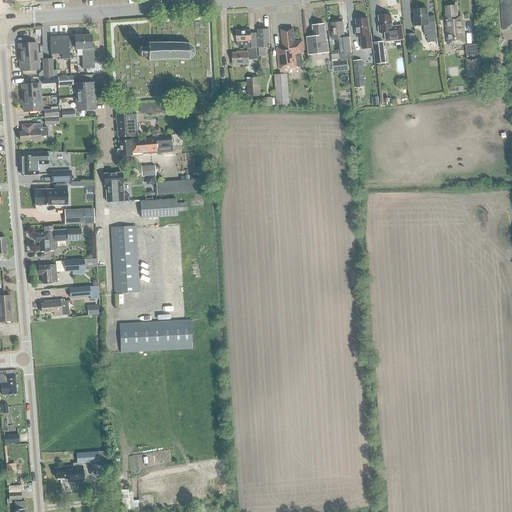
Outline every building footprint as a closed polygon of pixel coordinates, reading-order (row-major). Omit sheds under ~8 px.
[(511,0),(500,0),(504,29),(511,28),(511,0)] [(457,43),(458,44),(466,43),(464,26),(461,26),(460,16),(457,16),(456,5),(446,6),(447,14),(446,15),(449,44),(457,43)] [(415,9),(416,17),(414,17),(415,25),(425,25),(426,35),(428,35),(429,42),(438,41),(435,16),(429,16),(428,8),(415,9)] [(392,27),(390,14),(380,15),(381,25),(380,25),(381,33),(386,33),(387,41),(403,39),(401,26),(392,27)] [(362,50),(373,48),(371,35),(370,35),(368,18),(364,19),(363,17),(357,18),(357,20),(356,20),(357,28),(355,28),(356,37),(360,36),(362,50)] [(343,22),(331,24),(333,40),(338,39),(339,55),(340,59),(352,58),(349,37),(345,38),(343,22)] [(313,25),(314,36),(306,37),(308,55),(328,53),(327,41),(326,41),(324,24),(313,25)] [(258,30),(260,56),(266,56),(266,50),(264,50),(264,46),(270,46),(269,29),(258,30)] [(304,67),(303,60),(302,53),(304,53),(302,41),(296,42),(294,29),(282,30),(284,48),(277,48),(280,69),(297,67),(297,68),(304,67)] [(244,48),(248,48),(256,48),(258,48),(257,34),(251,34),(251,31),(237,31),(238,46),(244,46),(244,48)] [(415,51),(414,34),(406,34),(407,51),(415,51)] [(68,36),(51,37),(51,54),(62,54),(62,59),(69,59),(69,53),(69,47),(68,41),(68,36)] [(75,41),(68,41),(69,47),(75,47),(75,49),(81,49),(81,62),(94,62),(93,48),(92,48),(91,36),(75,36),(75,41)] [(386,63),(385,55),(383,42),(375,43),(377,64),(386,63)] [(19,44),(20,58),(43,56),(43,54),(38,54),(37,43),(19,44)] [(148,43),(148,47),(139,47),(139,57),(148,57),(148,61),(188,59),(194,53),(194,49),(187,43),(148,43)] [(248,48),(248,51),(236,51),(237,54),(233,54),(234,64),(249,63),(249,60),(257,60),(256,48),(248,48)] [(43,56),(20,58),(21,71),(39,70),(39,59),(43,59),(43,56)] [(467,58),(468,77),(481,76),(479,57),(467,58)] [(52,59),(42,60),(43,78),(53,77),(52,59)] [(348,60),(339,61),(341,72),(349,71),(348,60)] [(365,87),(361,60),(353,61),(356,88),(365,87)] [(274,75),(276,105),(289,104),(287,74),(274,75)] [(73,76),(59,77),(59,85),(73,84),(73,76)] [(247,78),(248,96),(259,95),(258,77),(247,78)] [(75,84),(76,96),(95,94),(94,82),(75,84)] [(22,85),(23,98),(41,97),(40,84),(22,85)] [(76,96),(77,108),(96,106),(95,94),(76,96)] [(58,96),(43,97),(43,106),(54,106),(54,103),(58,103),(58,96)] [(23,98),(24,112),(42,110),(41,97),(23,98)] [(272,106),(272,98),(263,98),(263,106),(272,106)] [(177,102),(163,103),(140,104),(140,113),(177,111),(177,102)] [(136,112),(117,113),(118,136),(137,135),(136,112)] [(40,142),(40,137),(48,136),(47,128),(41,128),(41,124),(22,125),(22,132),(20,132),(20,141),(33,140),(33,142),(40,142)] [(156,137),(120,140),(121,149),(119,149),(119,155),(135,154),(135,155),(143,154),(143,153),(172,151),(172,146),(181,146),(181,134),(156,136),(156,137)] [(21,156),(21,175),(38,174),(37,164),(48,164),(48,153),(30,154),(30,156),(21,156)] [(141,167),(142,176),(154,175),(153,166),(141,167)] [(70,171),(51,172),(51,182),(71,182),(70,171)] [(124,201),(122,173),(104,174),(105,185),(107,185),(107,188),(106,188),(107,202),(124,201)] [(157,185),(157,176),(148,176),(148,185),(157,185)] [(202,179),(158,181),(159,194),(202,192),(202,179)] [(35,190),(36,205),(67,204),(66,186),(53,186),(53,189),(35,190)] [(176,199),(140,201),(142,218),(177,216),(176,199)] [(64,224),(83,223),(82,209),(64,210),(64,224)] [(54,250),(54,249),(56,249),(57,247),(57,241),(66,240),(65,230),(54,231),(53,226),(44,227),(45,233),(38,233),(36,235),(37,241),(38,242),(39,242),(40,251),(54,250)] [(112,228),(116,295),(140,293),(136,227),(112,228)] [(66,232),(67,241),(81,240),(80,231),(66,232)] [(63,261),(64,272),(72,271),(84,270),(83,268),(83,259),(63,261)] [(83,259),(83,268),(93,267),(93,259),(83,259)] [(38,268),(39,274),(40,275),(42,275),(42,283),(57,282),(56,272),(55,265),(39,266),(39,267),(38,268)] [(71,298),(90,296),(91,299),(97,298),(96,286),(90,287),(90,286),(70,288),(71,298)] [(0,322),(0,323),(11,322),(9,297),(0,297),(0,322)] [(44,303),(41,303),(42,313),(54,312),(54,316),(61,316),(61,315),(69,314),(68,301),(60,302),(60,300),(44,301),(44,303)] [(97,306),(87,306),(87,316),(98,315),(97,306)] [(120,325),(121,353),(192,349),(191,321),(120,325)] [(0,384),(1,397),(15,396),(14,375),(0,376),(0,384)] [(3,436),(3,445),(19,443),(18,435),(3,436)] [(76,454),(76,463),(73,463),(73,467),(62,467),(62,469),(54,469),(55,479),(67,478),(67,480),(74,479),(74,482),(84,481),(83,464),(99,463),(98,452),(76,454)] [(15,464),(6,465),(7,475),(16,474),(15,464)] [(123,509),(135,508),(134,489),(122,489),(123,509)]
